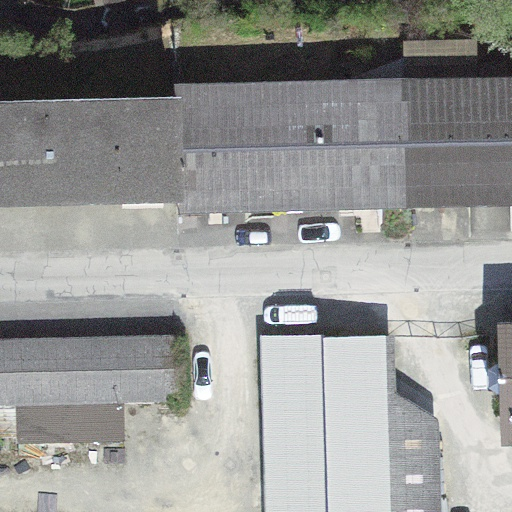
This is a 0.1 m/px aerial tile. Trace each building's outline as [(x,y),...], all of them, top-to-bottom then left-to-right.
[(175,101),(178,197),(178,207),(511,198),(511,78),(175,88),(175,101)] [(178,197),(175,101),(0,105),(0,187),(38,186),(38,201),(63,200),(62,186),(175,183),(176,197),(178,197)] [(504,422),(511,421),(511,328),(501,329),(502,356),(488,367),(488,385),(503,395),(504,422)] [(328,511),(433,511),(431,425),(387,397),(383,334),(323,336),(328,511)] [(267,511),(327,511),(322,336),(263,337),(267,511)] [(0,341),(0,401),(176,397),(174,337),(0,341)]
